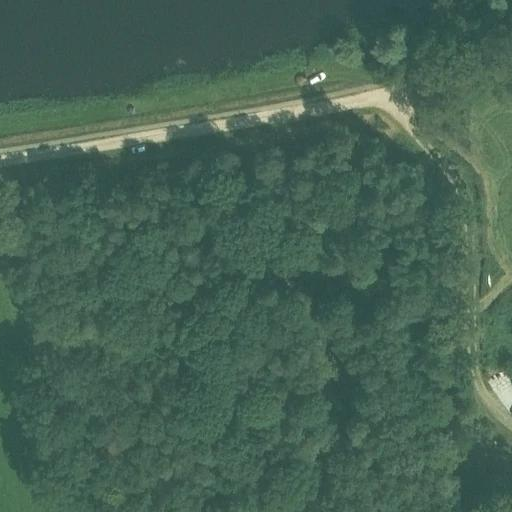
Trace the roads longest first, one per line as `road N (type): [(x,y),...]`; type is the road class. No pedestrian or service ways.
road 1 (track): [(0,156),(432,82),(511,49)]
road 2 (track): [(392,101),(454,175),(467,203),(473,365),(511,422)]
